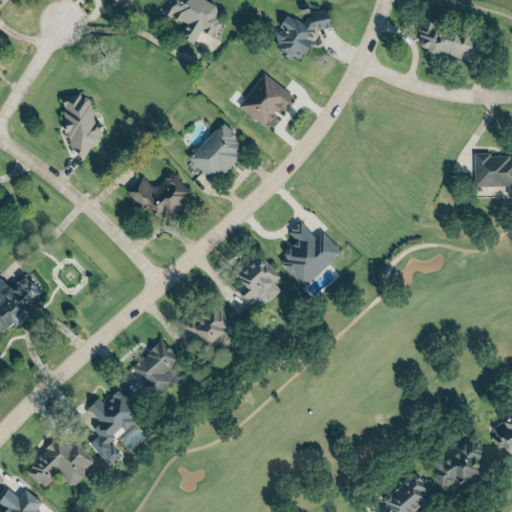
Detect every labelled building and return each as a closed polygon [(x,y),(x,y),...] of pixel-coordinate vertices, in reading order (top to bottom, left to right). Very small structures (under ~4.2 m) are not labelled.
[(200,26),(214,34),(223,17),(212,11),(214,7),(213,1),(211,0),(161,0),(158,6),(180,18),(173,31),(191,41),(200,26)] [(457,59),(461,46),(466,48),(469,38),(437,28),(441,14),(421,8),(413,33),(420,35),(416,47),(457,59)] [(328,26),(324,9),(300,14),(301,16),(279,21),(281,30),(272,31),(278,57),(315,50),(311,29),(328,26)] [(290,95),(261,72),(235,105),(261,126),(275,108),(278,111),(290,95)] [(61,96),(78,91),(79,97),(85,95),(93,121),(97,120),(101,134),(98,135),(98,138),(97,140),(97,144),(88,146),(83,156),(74,152),(75,150),(70,147),(65,131),(63,131),(61,123),(63,122),(62,117),(64,116),(62,110),(64,109),(61,96)] [(221,122),(187,158),(211,181),(220,171),(222,173),(240,153),(238,152),(243,147),(238,143),(240,140),(221,122)] [(504,185),(504,197),(511,196),(511,153),(470,155),(471,186),(504,185)] [(141,174),(148,185),(156,185),(163,179),(162,174),(167,171),(172,172),(187,191),(185,193),(187,195),(176,204),(180,208),(173,214),(170,213),(159,215),(155,218),(147,207),(141,212),(126,192),(128,184),(141,174)] [(298,218),(310,233),(319,227),(338,250),(300,281),(278,254),(286,248),(280,240),(286,235),(290,241),(293,238),(285,229),(288,227),(286,225),(295,218),(296,220),(298,218)] [(276,276),(254,253),(232,274),(239,282),(231,289),(245,305),(258,293),(265,300),(277,289),(270,282),(276,276)] [(0,329),(9,321),(13,325),(26,313),(21,306),(37,291),(23,276),(9,289),(0,279),(0,329)] [(209,350),(233,322),(211,303),(196,321),(189,315),(180,325),(209,350)] [(128,366),(154,395),(169,381),(161,372),(176,358),(158,339),(128,366)] [(86,441),(105,465),(119,455),(107,439),(137,415),(116,390),(100,403),(95,397),(84,406),(96,421),(89,427),(95,434),(86,441)] [(23,468),(40,486),(56,471),(70,485),(83,472),(80,469),(90,459),(72,441),(65,447),(54,436),(23,468)] [(482,475),(475,457),(480,455),(472,437),(455,444),(457,450),(428,463),(438,486),(455,478),(458,485),(482,475)] [(382,511),(408,511),(431,493),(412,470),(378,498),(387,509),(382,511)] [(0,506),(0,493),(5,487),(16,496),(23,487),(35,497),(35,499),(38,502),(35,506),(37,507),(37,510),(40,511),(0,511),(0,510),(2,508),(0,506)]
